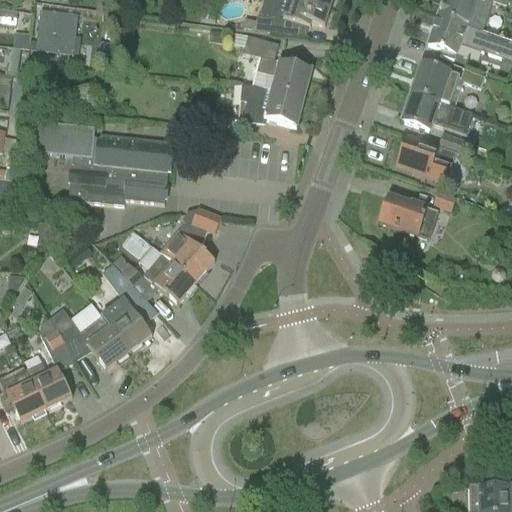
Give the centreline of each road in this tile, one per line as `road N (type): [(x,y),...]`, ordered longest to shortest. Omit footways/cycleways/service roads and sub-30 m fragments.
road 1 (residential): [(298,243),(259,252),(210,341),(154,394),(99,430),(0,475)]
road 2 (tertiary): [(391,0),(298,243)]
road 3 (secondary): [(207,408),(40,500)]
road 4 (secondary): [(40,500),(111,491),(222,499)]
road 5 (secondary): [(386,453),(511,393)]
road 6 (secondary): [(222,499),(282,492),(353,470)]
road 7 (secondary): [(511,376),(382,356)]
road 8 (tertiary): [(298,243),(291,279),(312,365)]
